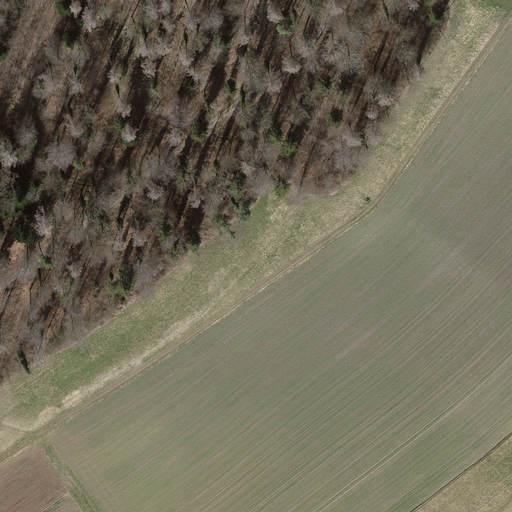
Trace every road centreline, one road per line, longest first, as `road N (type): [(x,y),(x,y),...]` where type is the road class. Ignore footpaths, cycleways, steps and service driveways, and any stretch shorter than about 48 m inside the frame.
road 1 (track): [(0,460),(362,217),(511,16)]
road 2 (track): [(0,288),(298,55),(333,0)]
